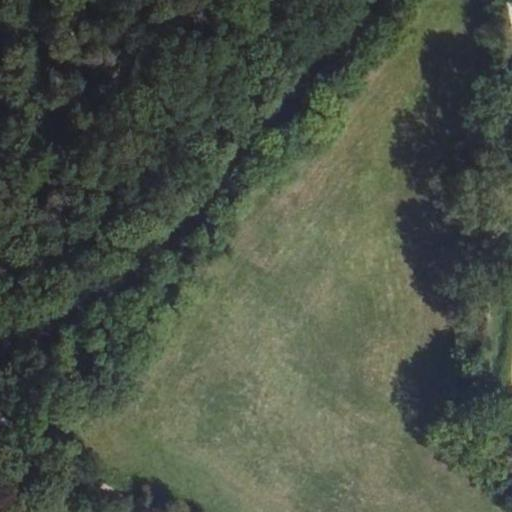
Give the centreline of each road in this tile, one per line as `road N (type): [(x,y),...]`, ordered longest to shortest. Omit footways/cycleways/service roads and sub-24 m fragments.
road 1 (residential): [(0,332),(77,298),(140,247),(225,158),(349,0)]
road 2 (residential): [(0,421),(145,511)]
